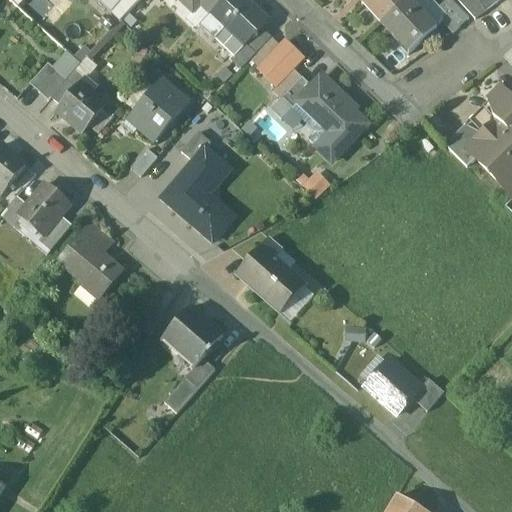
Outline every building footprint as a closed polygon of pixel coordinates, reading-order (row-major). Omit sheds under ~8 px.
[(6,0),(18,10),(27,0),(6,0)] [(125,1),(124,0),(94,0),(111,16),(121,6),(125,1)] [(125,0),(125,1),(121,6),(130,14),(143,0),(125,0)] [(227,0),(178,0),(185,6),(189,0),(194,0),(212,16),(227,0)] [(270,24),(244,0),(227,0),(212,16),(201,28),(215,42),(230,27),(248,44),(249,45),(263,31),(270,24)] [(408,0),(370,0),(367,4),(368,3),(378,14),(377,15),(385,23),(409,1),(408,0)] [(469,21),(450,0),(439,11),(446,19),(441,23),(453,36),(469,21)] [(487,14),(476,0),(468,0),(461,5),(477,22),(487,14)] [(497,6),(492,0),(476,0),(487,14),(497,6)] [(437,31),(409,1),(385,23),(385,24),(386,23),(396,34),(395,35),(412,53),(437,31)] [(272,40),(263,31),(249,45),(248,44),(241,51),(251,61),(272,40)] [(251,61),(251,62),(259,70),(280,48),(272,40),(251,61)] [(300,64),(282,47),(280,48),(259,70),(258,72),(276,90),(293,71),(300,64)] [(85,48),(74,60),(80,66),(91,55),(85,48)] [(48,65),(31,85),(49,102),(52,99),(67,81),(48,65)] [(276,90),(273,93),(281,102),(283,101),(302,80),(293,71),(276,90)] [(357,112),(323,79),(312,90),(299,104),(300,105),(331,135),(317,150),(332,165),(368,127),(354,115),(357,112)] [(67,81),(52,99),(61,106),(77,88),(68,80),(67,81)] [(302,80),(283,101),(294,111),(300,105),(299,104),(312,90),(302,80)] [(162,81),(128,122),(156,145),(190,105),(162,81)] [(108,108),(80,84),(61,106),(57,111),(58,112),(61,109),(70,117),(68,120),(85,135),(90,128),(102,115),(108,108)] [(511,104),(500,92),(488,104),(493,120),(495,122),(481,136),(466,152),(475,161),(511,198),(511,104)] [(331,135),(300,105),(294,111),(293,112),(317,135),(309,143),(317,150),(331,135)] [(102,115),(90,128),(98,134),(109,121),(102,115)] [(465,127),(445,148),(467,170),(475,161),(466,152),(481,136),(465,127)] [(198,134),(181,154),(193,164),(204,150),(206,152),(211,145),(198,134)] [(0,149),(0,192),(4,196),(26,170),(1,148),(0,149)] [(148,150),(131,169),(142,178),(158,159),(148,150)] [(193,164),(162,200),(212,244),(234,218),(201,190),(222,166),(206,152),(204,150),(193,164)] [(313,200),(329,187),(317,173),(301,187),(313,200)] [(29,208),(19,220),(21,222),(15,229),(48,257),(52,252),(40,243),(42,240),(44,241),(62,219),(71,209),(46,188),(29,208)] [(18,199),(2,219),(15,229),(21,222),(19,220),(29,208),(18,199)] [(62,219),(44,241),(42,240),(40,243),(52,252),(73,228),(62,219)] [(91,226),(58,264),(82,284),(80,285),(100,302),(123,276),(98,253),(108,241),(91,226)] [(301,285),(272,260),(281,251),(269,241),(243,270),(254,280),(247,287),(276,313),(301,285)] [(153,310),(139,331),(150,339),(164,317),(153,310)] [(189,310),(161,342),(193,371),(194,373),(195,372),(203,363),(206,360),(207,361),(211,356),(210,355),(223,340),(189,310)] [(203,363),(195,372),(194,373),(193,371),(184,381),(197,393),(214,373),(203,363)] [(421,392),(390,364),(366,390),(379,402),(378,403),(384,408),(385,407),(397,418),(413,401),(421,392)] [(184,381),(163,405),(177,417),(197,393),(184,381)] [(445,396),(429,383),(421,392),(413,401),(428,415),(445,396)] [(416,511),(397,500),(389,511),(416,511)]
